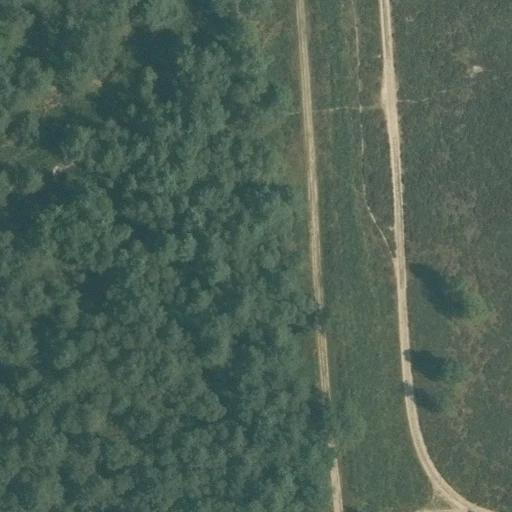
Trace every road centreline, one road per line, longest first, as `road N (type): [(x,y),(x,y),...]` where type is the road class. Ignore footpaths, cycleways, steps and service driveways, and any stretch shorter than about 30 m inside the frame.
road 1 (track): [(299,0),(336,511)]
road 2 (track): [(383,0),(399,267)]
road 3 (track): [(399,267),(416,438),(431,480),(451,502)]
